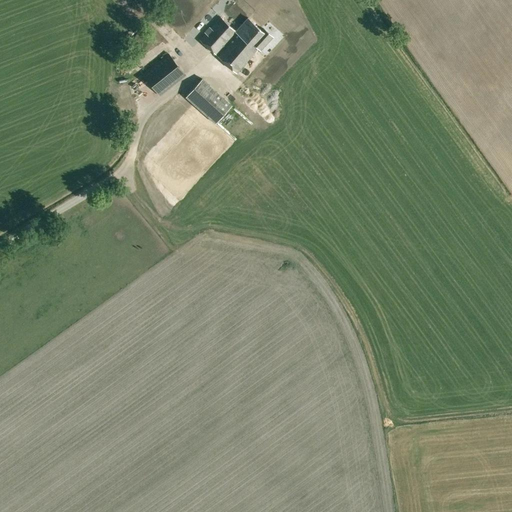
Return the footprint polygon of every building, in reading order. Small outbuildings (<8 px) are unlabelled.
[(200,10),(200,9),(200,8),(200,7),(200,6),(199,6),(199,5),(199,4),(199,3),(198,3),(198,2),(198,1),(197,1),(197,0),(196,0),(174,0),(174,1),(173,1),(173,2),(173,3),(172,3),(172,4),(172,5),(172,6),(171,6),(171,7),(171,8),(171,9),(171,10),(171,11),(171,12),(171,13),(172,13),(172,14),(172,15),(173,16),(173,17),(174,17),(174,18),(174,19),(175,19),(175,20),(176,20),(176,21),(177,21),(178,21),(178,22),(179,22),(180,22),(180,23),(181,23),(182,23),(183,23),(183,24),(184,24),(185,24),(186,24),(187,24),(188,24),(188,23),(189,23),(190,23),(191,23),(191,22),(192,22),(193,22),(193,21),(194,21),(195,21),(195,20),(196,20),(196,19),(197,19),(197,18),(197,17),(198,17),(198,16),(199,15),(199,14),(199,13),(200,13),(200,12),(200,11),(200,10)] [(221,17),(200,39),(217,55),(238,32),(221,17)] [(238,32),(217,55),(236,73),(257,50),(259,52),(273,38),(265,30),(263,32),(250,19),(238,32)] [(159,95),(185,75),(168,54),(143,74),(159,95)] [(202,79),(185,96),(215,123),(231,105),(202,79)]
